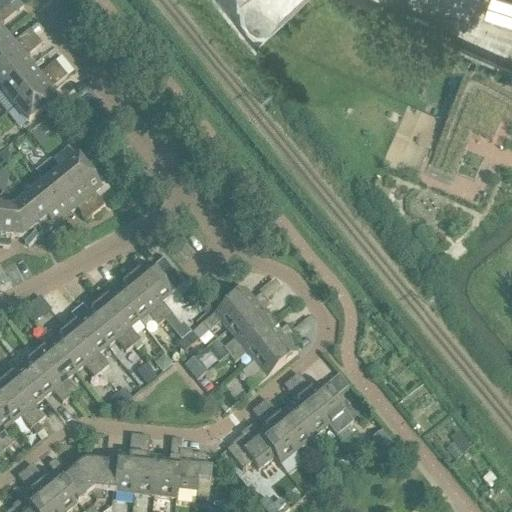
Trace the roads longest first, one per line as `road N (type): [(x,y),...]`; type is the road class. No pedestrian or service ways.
road 1 (residential): [(0,479),(61,432),(87,425),(218,432),(320,351),(323,314),(287,272),(233,255),(189,198)]
road 2 (residential): [(189,198),(59,31),(64,0)]
road 3 (residential): [(0,306),(189,198)]
